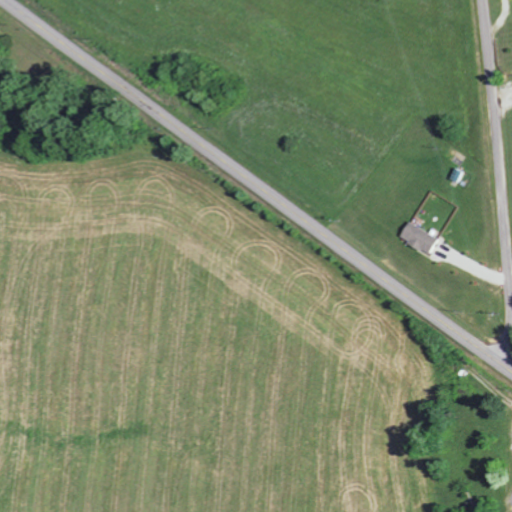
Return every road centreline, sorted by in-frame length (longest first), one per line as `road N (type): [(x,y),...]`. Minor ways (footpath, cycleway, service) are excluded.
road 1 (secondary): [(511,370),(6,0)]
road 2 (residential): [(511,322),(482,0)]
